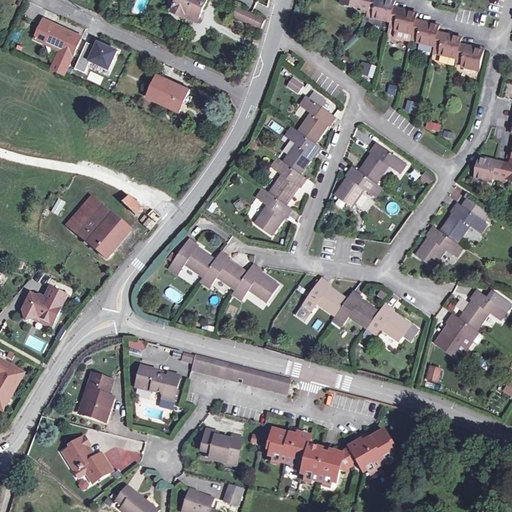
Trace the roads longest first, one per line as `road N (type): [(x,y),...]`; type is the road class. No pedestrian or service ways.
road 1 (unclassified): [(254,99),(187,206),(99,314)]
road 2 (residential): [(44,0),(254,99)]
road 3 (tertiary): [(99,314),(317,373)]
road 4 (tertiary): [(317,373),(511,439)]
road 5 (residential): [(306,409),(213,389),(164,455)]
road 6 (tertiary): [(0,451),(18,438),(47,380),(99,314)]
road 7 (residential): [(352,104),(299,258)]
road 8 (residential): [(501,41),(486,119),(453,173)]
road 9 (residential): [(453,173),(380,275)]
road 10 (residential): [(352,104),(453,173)]
